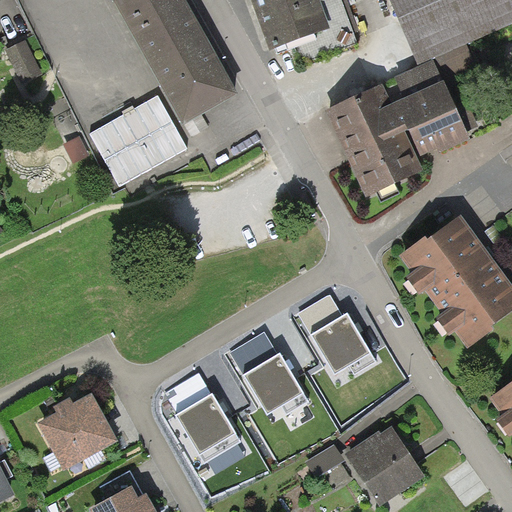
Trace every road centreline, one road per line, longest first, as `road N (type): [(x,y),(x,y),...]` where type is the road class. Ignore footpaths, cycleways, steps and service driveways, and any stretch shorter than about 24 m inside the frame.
road 1 (residential): [(188,511),(127,389),(354,256)]
road 2 (residential): [(211,0),(354,256)]
road 3 (residential): [(354,256),(428,383),(511,490)]
road 4 (unknown): [(277,123),(379,49),(376,0)]
